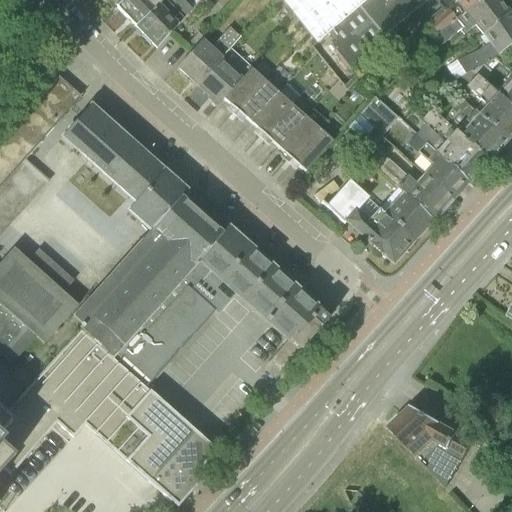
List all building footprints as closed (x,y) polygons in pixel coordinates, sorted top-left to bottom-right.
[(156,0),(123,0),(116,8),(135,28),(160,4),(156,0)] [(160,4),(135,28),(156,50),(186,21),(173,7),(180,0),(166,0),(161,5),(160,4)] [(281,0),(316,43),(325,37),(329,33),(366,0),(281,0)] [(366,0),(329,33),(332,36),(336,42),(330,46),(348,68),(383,38),(428,0),(366,0)] [(465,14),(481,0),(433,0),(442,9),(427,22),(429,25),(438,36),(456,21),(465,14)] [(444,43),(459,31),(463,35),(475,26),(482,35),(509,15),(498,0),(481,0),(465,14),(456,21),(438,36),(444,43)] [(471,71),(484,65),(493,61),(511,45),(511,19),(509,15),(482,35),(488,42),(479,50),(456,62),(464,74),(471,71)] [(177,68),(198,86),(230,50),(241,39),(230,28),(211,49),(202,41),(177,68)] [(230,50),(198,86),(218,105),(223,100),(251,70),(230,50)] [(471,71),(476,75),(484,82),(492,73),(484,65),(471,71)] [(251,70),(223,100),(237,112),(265,82),(251,70)] [(506,83),(496,94),(511,108),(511,74),(510,73),(503,80),(506,83)] [(478,116),(505,141),(511,132),(511,108),(496,94),(484,82),(476,75),(465,88),(486,107),(478,116)] [(0,188),(26,159),(81,98),(58,76),(0,139),(0,188)] [(359,83),(354,78),(343,89),(349,94),(359,83)] [(265,82),(237,112),(250,124),(278,94),(265,82)] [(278,94),(250,124),(264,136),(292,106),(278,94)] [(363,159),(398,120),(374,97),(357,115),(373,129),(362,140),(347,126),(338,136),(363,159)] [(459,136),(486,162),(505,141),(478,116),(460,100),(450,110),(468,126),(459,136)] [(414,112),(419,116),(427,107),(422,103),(414,112)] [(150,232),(180,199),(186,192),(92,106),(63,138),(135,203),(128,211),(150,231),(150,232)] [(292,106),(264,136),(277,148),(305,118),(292,106)] [(459,136),(427,107),(419,116),(425,121),(422,125),(438,140),(431,148),(467,182),(486,162),(459,136)] [(305,118),(277,148),(291,160),(319,130),(305,118)] [(319,130),(291,160),(305,173),(333,142),(319,130)] [(423,176),(451,201),(467,182),(431,148),(426,144),(417,154),(431,167),(423,176)] [(378,172),(393,186),(431,221),(432,221),(451,201),(423,176),(414,186),(387,162),(378,153),(368,164),(378,172)] [(312,186),(302,176),(290,189),(299,199),(312,186)] [(412,242),(412,241),(384,216),(348,183),(326,208),(320,203),(319,204),(342,225),(344,224),(343,224),(344,222),(368,244),(364,247),(365,248),(368,246),(380,257),(381,256),(391,265),(402,253),(407,254),(412,248),(411,244),(412,242)] [(384,216),(412,241),(416,237),(420,237),(426,230),(426,226),(431,221),(393,186),(383,197),(393,206),(384,216)] [(80,331),(109,357),(221,236),(180,199),(150,232),(150,231),(127,256),(74,316),(82,323),(80,326),(82,328),(79,331),(80,331)] [(109,357),(144,389),(213,312),(201,302),(210,293),(199,283),(209,272),(249,306),(278,274),(227,229),(221,236),(109,357)] [(28,261),(13,248),(5,256),(0,262),(0,354),(11,364),(35,336),(43,344),(76,306),(61,293),(72,280),(38,249),(28,261)] [(278,274),(249,306),(289,341),(264,369),(275,379),(329,320),(278,274)] [(84,426),(176,509),(204,478),(198,472),(215,454),(215,453),(216,452),(211,448),(209,447),(144,389),(109,357),(80,331),(78,333),(8,412),(0,404),(0,472),(3,470),(10,476),(56,424),(72,439),(84,426)] [(389,429),(445,488),(471,445),(478,449),(487,435),(465,421),(456,435),(411,408),(400,418),(398,416),(389,425),(391,427),(389,429)]
